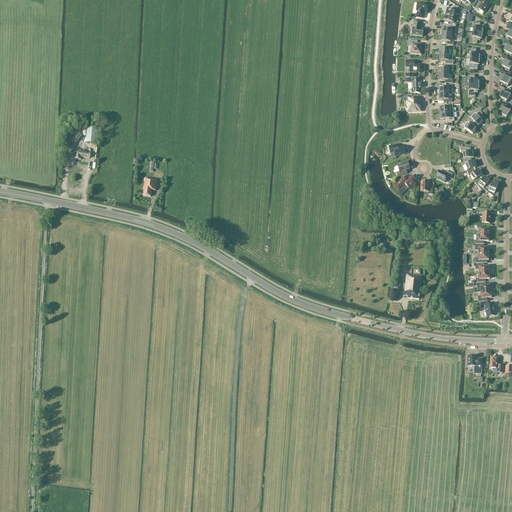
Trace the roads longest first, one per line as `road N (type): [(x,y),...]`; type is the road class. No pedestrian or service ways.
road 1 (secondary): [(505,343),(438,339),(333,313),(293,300),(164,229),(0,192)]
road 2 (residential): [(505,343),(507,178)]
road 3 (residential): [(493,128),(490,70),(502,0)]
road 4 (residential): [(436,0),(426,60),(429,126)]
